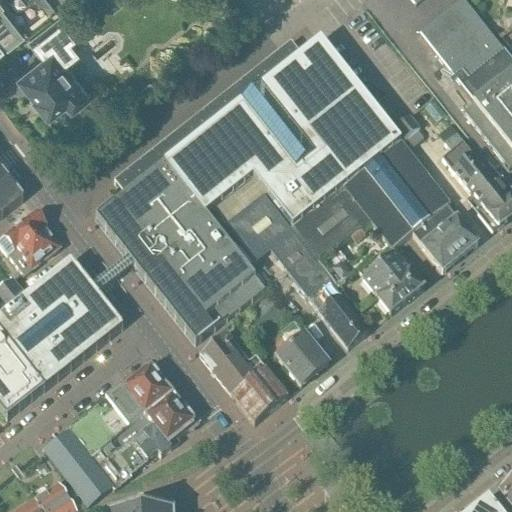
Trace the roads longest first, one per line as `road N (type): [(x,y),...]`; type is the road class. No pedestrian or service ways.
road 1 (tertiary): [(511,246),(248,467)]
road 2 (tertiary): [(149,332),(0,143)]
road 3 (residential): [(149,332),(0,455)]
road 4 (tertiary): [(248,467),(149,332)]
